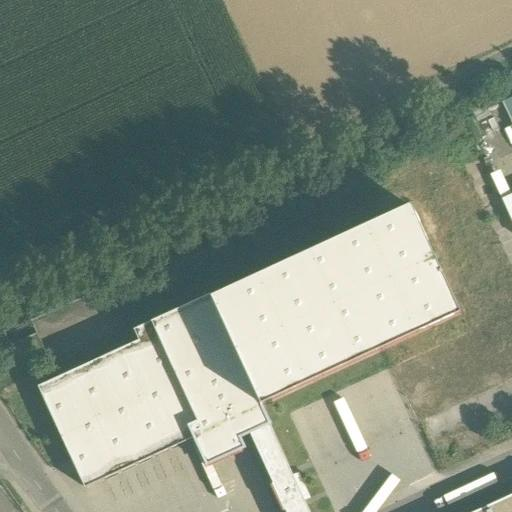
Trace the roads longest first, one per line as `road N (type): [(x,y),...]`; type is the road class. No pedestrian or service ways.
road 1 (track): [(0,303),(511,66)]
road 2 (unclassified): [(396,511),(511,458)]
